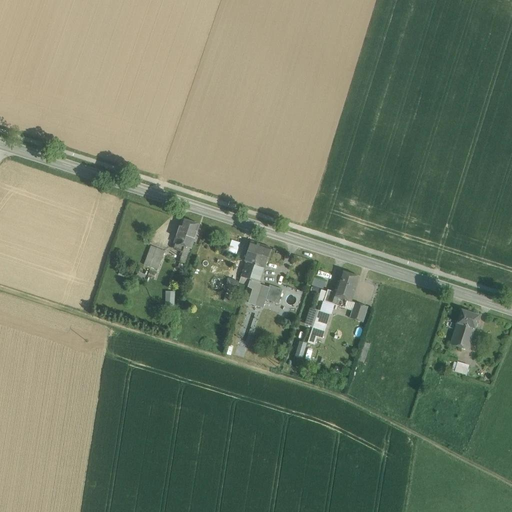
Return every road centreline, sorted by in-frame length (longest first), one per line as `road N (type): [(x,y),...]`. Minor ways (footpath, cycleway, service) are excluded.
road 1 (track): [(0,289),(343,398),(511,484)]
road 2 (tertiary): [(0,146),(511,309)]
